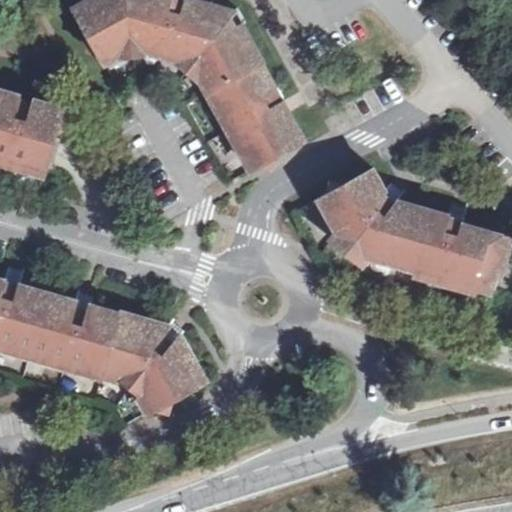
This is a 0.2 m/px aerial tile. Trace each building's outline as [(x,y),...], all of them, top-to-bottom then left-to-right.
[(241,20),(244,15),(229,5),(210,0),(80,0),(73,4),(102,56),(119,47),(118,36),(141,34),(142,44),(181,55),(188,46),(207,62),(199,69),(221,109),(226,107),(244,139),(240,142),(253,164),(304,135),(283,97),(285,95),(281,88),(278,83),(275,83),(241,20)] [(118,36),(119,47),(142,44),(141,34),(118,36)] [(188,46),(181,55),(199,69),(207,62),(188,46)] [(57,129),(67,123),(54,100),(47,104),(0,91),(0,143),(11,147),(9,156),(46,166),(57,129)] [(0,143),(0,152),(9,156),(11,147),(0,143)] [(449,212),(398,197),(382,193),(385,188),(372,166),(321,194),(338,225),(334,231),(366,255),(370,250),(489,286),(498,257),(503,258),(510,233),(463,220),(464,215),(449,212)] [(389,183),(385,188),(382,193),(398,197),(399,190),(394,186),(389,183)] [(449,212),(464,215),(466,207),(458,205),(451,204),(449,212)] [(7,266),(4,275),(19,279),(21,270),(7,266)] [(0,336),(31,345),(30,351),(121,377),(122,373),(143,389),(140,391),(149,409),(202,379),(179,337),(165,327),(89,305),(76,302),(45,293),(47,287),(19,279),(4,275),(0,273),(0,336)] [(78,292),(76,302),(89,305),(92,296),(78,292)] [(170,320),(165,327),(179,337),(183,331),(170,320)]
